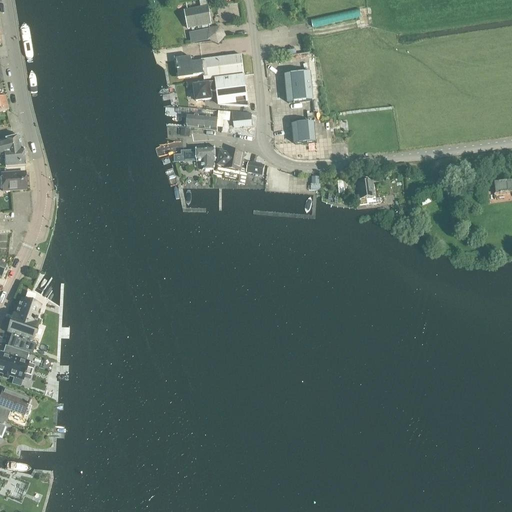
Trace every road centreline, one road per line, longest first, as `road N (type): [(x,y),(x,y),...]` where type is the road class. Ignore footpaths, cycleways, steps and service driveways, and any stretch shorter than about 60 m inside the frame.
road 1 (unclassified): [(511,143),(301,168),(275,161),(261,146)]
road 2 (unclassified): [(261,146),(247,0)]
road 3 (tertiary): [(46,186),(45,211),(0,317)]
road 4 (tertiary): [(46,186),(13,51)]
